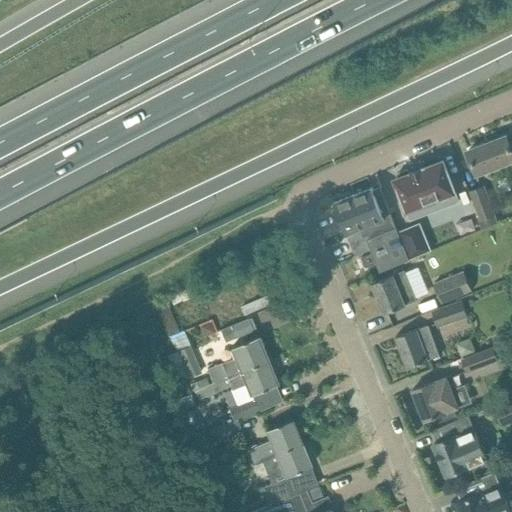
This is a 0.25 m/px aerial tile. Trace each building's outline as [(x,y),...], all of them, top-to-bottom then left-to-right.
[(475,169),(475,170),(476,173),(511,158),(511,143),(510,145),(507,137),(468,152),(471,161),(469,162),(472,170),(475,169)] [(398,178),(396,179),(411,219),(459,201),(443,161),(423,169),(422,168),(420,169),(421,170),(413,173),(413,172),(411,173),(410,174),(407,170),(397,174),(398,178)] [(486,227),(498,222),(483,187),(472,191),(486,227)] [(334,202),(346,233),(362,227),(363,231),(365,235),(367,240),(369,245),(371,249),(380,272),(410,259),(396,228),(384,195),(376,198),(372,188),(334,202)] [(413,221),(396,228),(410,259),(426,253),(413,221)] [(363,247),(353,250),(353,251),(355,255),(360,253),(365,252),(363,247)] [(375,264),(371,253),(362,257),(366,267),(375,264)] [(159,311),(271,263),(267,255),(155,303),(159,311)] [(264,269),(278,301),(286,297),(272,266),(264,269)] [(390,276),(372,283),(385,314),(406,305),(417,300),(416,298),(406,272),(405,271),(405,270),(403,271),(390,276)] [(435,285),(442,304),(467,295),(460,276),(435,285)] [(242,307),(246,315),(275,302),(272,294),(242,307)] [(462,301),(432,311),(438,326),(468,316),(462,301)] [(176,330),(167,309),(159,312),(168,333),(176,330)] [(248,319),(228,327),(223,329),(228,340),(252,330),(248,319)] [(199,327),(203,338),(215,333),(210,322),(199,327)] [(440,356),(429,325),(396,337),(407,368),(440,356)] [(204,371),(186,331),(175,336),(193,376),(204,371)] [(235,357),(207,369),(212,382),(267,360),(257,336),(246,341),(246,340),(242,341),(242,342),(231,347),(235,357)] [(457,344),(461,355),(473,351),(469,340),(457,344)] [(498,360),(493,347),(463,359),(468,372),(498,360)] [(208,384),(194,390),(198,399),(230,386),(231,390),(246,384),(250,394),(249,394),(251,398),(256,412),(283,401),(275,383),(276,383),(267,360),(212,382),(208,384)] [(457,388),(452,375),(413,390),(425,420),(436,416),(439,423),(458,416),(455,409),(459,407),(452,390),(457,388)] [(227,410),(220,413),(225,424),(232,421),(234,421),(256,412),(251,398),(237,404),(227,408),(227,410)] [(252,445),(241,450),(247,464),(249,463),(300,442),(291,420),(280,424),(280,423),(276,424),(277,425),(263,431),(267,441),(253,447),(252,445)] [(225,424),(212,430),(218,444),(240,434),(234,421),(232,421),(225,424)] [(434,444),(447,476),(468,467),(470,471),(489,463),(475,430),(457,437),(456,435),(434,444)] [(300,442),(249,463),(250,466),(262,461),(271,483),(260,487),(268,505),(306,489),(307,489),(319,484),(300,442)] [(510,511),(500,484),(457,502),(461,511),(510,511)] [(318,486),(309,490),(312,499),(322,495),(318,486)] [(268,505),(255,511),(329,511),(328,508),(319,511),(307,511),(303,503),(311,500),(306,489),(268,505)]
